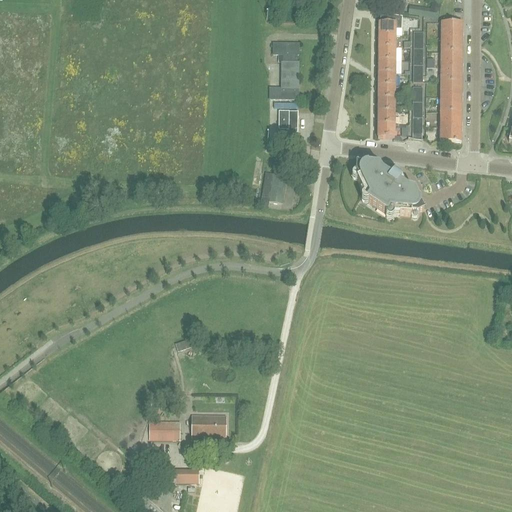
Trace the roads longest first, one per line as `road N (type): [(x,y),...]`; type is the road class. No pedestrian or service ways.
road 1 (residential): [(473,166),(475,0)]
road 2 (residential): [(327,149),(349,0)]
road 3 (residential): [(473,166),(327,149)]
